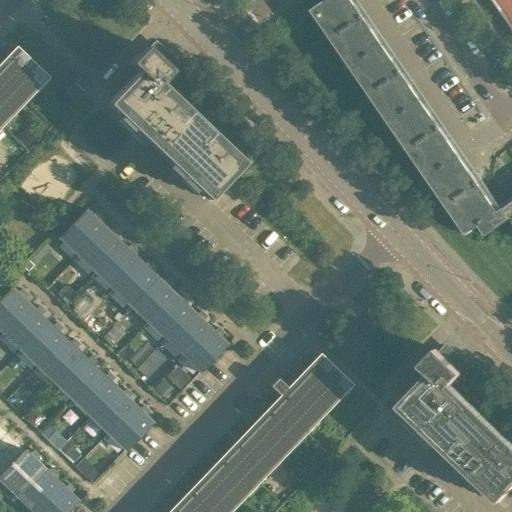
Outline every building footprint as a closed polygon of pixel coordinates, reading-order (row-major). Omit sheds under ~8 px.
[(351,0),(326,0),(324,1),(311,11),(465,235),(477,226),(478,227),(484,236),(508,219),(511,224),(511,202),(503,209),(503,208),(501,209),(497,212),(351,0)] [(511,0),(509,0),(502,5),(511,19),(511,0)] [(0,127),(23,103),(48,77),(20,51),(15,46),(14,47),(0,61),(0,127)] [(208,198),(242,162),(159,82),(170,71),(161,63),(167,57),(163,52),(158,48),(153,54),(144,46),(128,63),(137,72),(107,103),(208,198)] [(74,102),(78,98),(80,95),(90,85),(79,74),(63,92),(74,102)] [(60,238),(77,255),(104,228),(86,211),(60,238)] [(121,244),(104,228),(77,255),(95,272),(121,244)] [(121,244),(95,272),(112,288),(138,261),(121,244)] [(156,278),(138,261),(112,288),(129,305),(156,278)] [(156,278),(129,305),(147,322),(173,294),(156,278)] [(66,304),(75,294),(65,285),(55,295),(66,304)] [(0,330),(3,333),(30,306),(12,289),(0,301),(0,330)] [(190,311),(173,294),(147,322),(164,338),(190,311)] [(82,295),(71,308),(83,319),(94,306),(82,295)] [(47,323),(30,306),(3,333),(21,350),(47,323)] [(208,327),(190,311),(164,338),(181,355),(208,327)] [(81,321),(87,327),(94,320),(88,314),(81,321)] [(47,323),(21,350),(38,367),(64,339),(47,323)] [(103,331),(95,324),(89,330),(97,337),(103,331)] [(111,348),(124,335),(114,325),(101,339),(111,348)] [(181,355),(199,371),(199,372),(226,345),(208,327),(181,355)] [(81,356),(64,339),(38,367),(55,383),(81,356)] [(152,351),(143,342),(127,359),(136,368),(152,351)] [(428,374),(399,405),(499,501),(511,487),(511,444),(450,385),(461,374),(453,366),(458,359),(453,355),(449,351),(444,357),(435,349),(419,366),(428,374)] [(228,511),(351,384),(322,357),(319,353),(291,381),(286,387),(283,384),(277,378),(269,386),(278,395),(166,511),(228,511)] [(55,383),(72,400),(99,372),(81,356),(55,383)] [(136,368),(144,377),(146,378),(155,368),(145,358),(136,368)] [(116,389),(99,372),(72,400),(90,416),(116,389)] [(286,376),(282,372),(277,378),(286,387),(291,381),(290,380),(289,379),(286,376)] [(162,379),(153,389),(162,398),(172,389),(162,379)] [(90,416),(107,433),(133,406),(116,389),(90,416)] [(151,423),(133,406),(107,433),(125,450),(151,423)] [(47,441),(55,433),(48,426),(40,434),(47,441)] [(0,439),(0,474),(23,451),(5,434),(0,439)] [(66,459),(74,450),(66,442),(57,450),(66,459)] [(40,468),(23,451),(0,474),(0,479),(15,494),(40,468)] [(87,477),(94,469),(82,458),(75,466),(87,477)] [(32,510),(57,484),(40,468),(15,494),(32,510)] [(32,510),(33,511),(65,511),(75,502),(75,501),(57,484),(32,510)]
